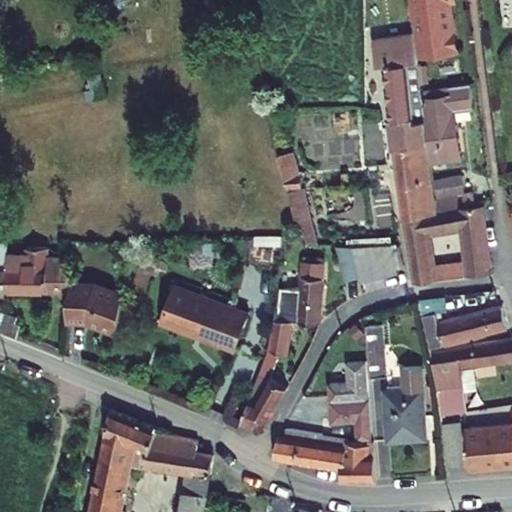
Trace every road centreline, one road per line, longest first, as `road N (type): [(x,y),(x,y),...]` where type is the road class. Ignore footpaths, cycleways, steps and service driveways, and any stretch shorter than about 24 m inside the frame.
road 1 (residential): [(255,458),(322,340),(351,308),(509,276)]
road 2 (residential): [(0,344),(208,429),(255,458)]
road 3 (residential): [(509,276),(472,0)]
road 4 (residential): [(255,458),(289,479),(342,494),(511,486)]
